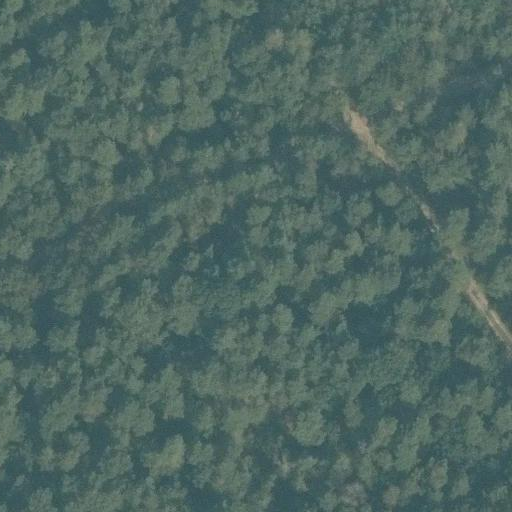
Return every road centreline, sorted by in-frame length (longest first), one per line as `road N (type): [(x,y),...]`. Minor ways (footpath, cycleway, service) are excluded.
road 1 (track): [(0,272),(511,63)]
road 2 (unknown): [(357,127),(511,350)]
